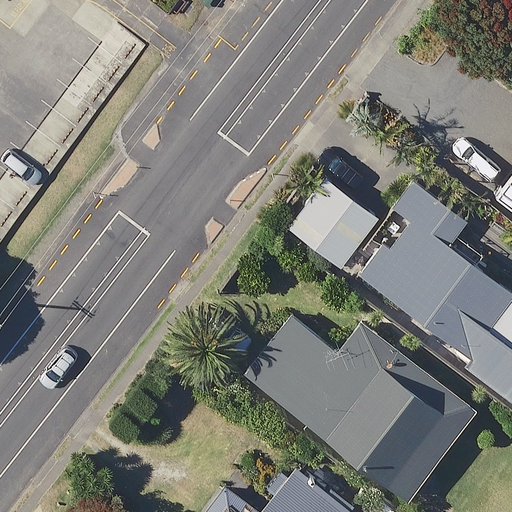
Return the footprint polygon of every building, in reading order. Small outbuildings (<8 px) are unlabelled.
[(511,167),(492,194),(511,209),(511,167)] [(372,214),(321,175),(284,223),(335,263),(372,214)] [(463,217),(410,176),(389,203),(406,216),(361,273),(471,358),(466,365),(511,400),(511,284),(476,257),(471,263),(443,242),(463,217)] [(337,353),(286,316),(244,372),(405,492),(469,407),(359,324),(337,353)] [(329,471),(319,483),(294,463),(261,505),(219,472),(187,511),(354,511),(355,511),(348,506),(358,494),(329,471)]
